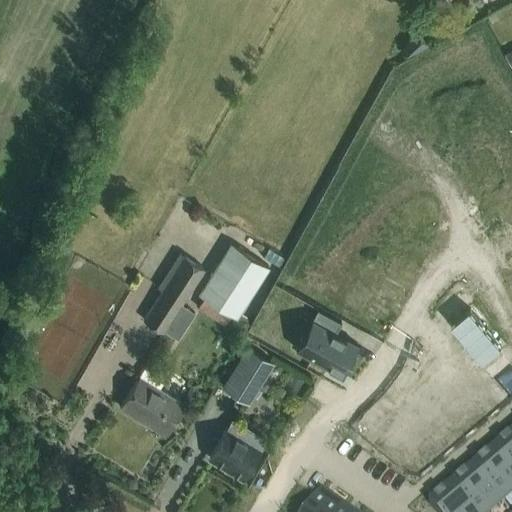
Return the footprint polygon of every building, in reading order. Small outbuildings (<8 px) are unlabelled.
[(435,42),(418,24),(403,54),(405,57),(435,42)] [(268,265),(230,241),(198,292),(236,316),(268,265)] [(203,265),(182,253),(142,319),(163,332),(203,265)] [(357,343),(335,331),(339,323),(316,310),(296,347),(341,373),(357,343)] [(181,366),(186,354),(159,342),(154,354),(181,366)] [(245,343),(221,383),(249,401),(274,361),(245,343)] [(129,388),(119,405),(141,419),(165,434),(167,430),(178,413),(183,405),(157,389),(164,378),(162,373),(145,362),(137,376),(129,388)] [(296,394),(304,380),(291,372),(283,386),(296,394)] [(226,428),(209,456),(242,476),(259,448),(226,428)] [(511,435),(496,449),(511,467),(511,435)] [(511,467),(496,449),(474,467),(504,503),(505,502),(511,510),(511,509),(511,467)] [(474,467),(452,486),(474,511),(493,511),(504,503),(474,467)] [(474,511),(452,486),(429,505),(435,511),(474,511)] [(322,490),(306,511),(339,511),(344,506),(322,490)]
